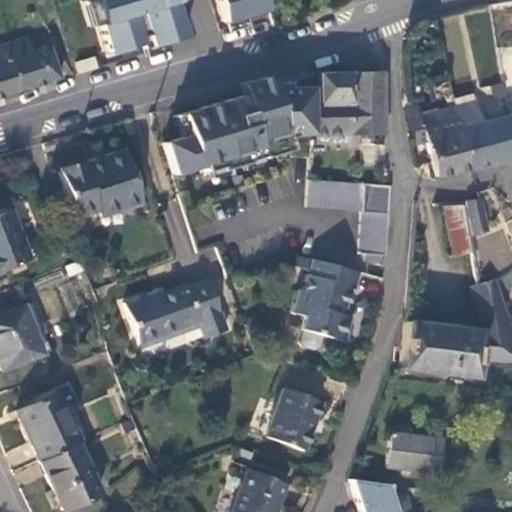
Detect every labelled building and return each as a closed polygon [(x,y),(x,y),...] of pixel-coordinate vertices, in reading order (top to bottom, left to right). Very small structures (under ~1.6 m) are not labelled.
[(171,0),(91,0),(99,24),(130,14),(136,13),(173,2),(171,0)] [(262,0),(216,0),(226,27),(267,14),(262,0)] [(183,37),(173,2),(136,13),(147,48),(183,37)] [(130,14),(99,24),(109,58),(140,49),(130,14)] [(6,60),(16,91),(35,85),(58,78),(48,47),(31,52),(27,37),(2,44),(6,60)] [(2,44),(0,44),(0,95),(16,91),(6,60),(2,44)] [(381,132),(380,71),(368,71),(350,72),(314,73),(315,100),(309,100),(309,134),(381,132)] [(161,142),(171,174),(199,165),(201,171),(216,167),(216,170),(289,148),(288,143),(309,137),(309,134),(309,100),(315,100),(314,73),(270,86),(240,95),(177,113),(184,135),(177,137),(161,142)] [(237,83),(240,95),(270,86),(266,74),(237,83)] [(449,108),(469,103),(467,94),(446,100),(449,108)] [(511,156),(511,149),(505,123),(503,117),(476,124),(469,103),(449,108),(465,168),(511,156)] [(465,168),(449,108),(416,117),(412,107),(403,110),(412,145),(422,143),(431,177),(465,168)] [(184,135),(177,113),(170,115),(177,137),(184,135)] [(87,160),(57,170),(73,216),(95,209),(97,215),(138,201),(120,148),(87,160)] [(381,254),(385,185),(380,184),(306,179),(303,206),(359,209),(354,251),(355,252),(380,255),(381,254)] [(474,201),(462,202),(466,235),(483,231),(474,201)] [(10,208),(0,211),(0,266),(27,257),(10,208)] [(350,289),(355,271),(306,256),(296,287),(292,286),(285,309),(296,312),(292,325),(337,340),(339,335),(342,334),(345,326),(343,322),(345,316),(338,313),(346,288),(350,289)] [(144,292),(121,300),(136,341),(154,335),(155,338),(180,329),(179,326),(197,319),(202,334),(224,326),(207,279),(197,283),(186,287),(184,282),(145,295),(144,292)] [(400,322),(396,369),(473,377),(473,369),(482,369),(483,358),(499,359),(511,394),(511,348),(488,281),(460,288),(464,304),(471,302),(480,329),(400,322)] [(32,302),(0,313),(0,368),(49,350),(32,302)] [(284,384),(265,434),(301,448),(320,399),(284,384)] [(13,411),(37,461),(74,444),(78,442),(53,391),(13,411)] [(390,433),(387,470),(438,475),(441,438),(390,433)] [(74,444),(37,461),(61,509),(98,492),(74,444)] [(245,467),(226,511),(269,511),(282,482),(245,467)] [(349,481),(359,511),(396,511),(387,483),(349,481)]
